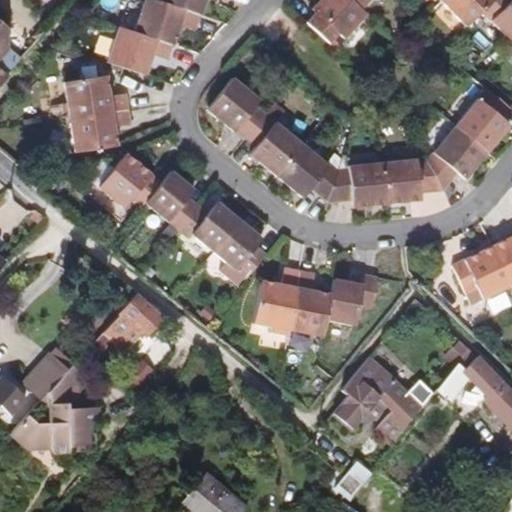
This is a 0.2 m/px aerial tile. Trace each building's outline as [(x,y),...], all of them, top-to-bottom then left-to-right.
[(173,45),(179,25),(195,30),(200,15),(161,2),(153,0),(144,0),(133,33),(173,45)] [(161,0),(161,2),(200,15),(204,0),(161,0)] [(343,39),(365,14),(360,9),(349,0),(319,0),(311,9),(315,13),(305,23),(328,44),(337,34),(343,39)] [(349,0),(360,9),(368,0),(349,0)] [(443,0),(442,2),(465,27),(481,11),(492,0),(443,0)] [(511,43),(511,0),(492,0),(481,11),(511,43)] [(0,80),(18,60),(5,49),(4,28),(0,24),(0,80)] [(168,61),(173,45),(133,33),(118,27),(106,63),(145,76),(152,56),(168,61)] [(128,109),(125,94),(108,96),(105,75),(63,82),(66,103),(61,104),(63,120),(67,120),(128,109)] [(265,115),(254,106),(259,100),(232,78),(206,110),(233,132),(235,131),(245,139),(265,115)] [(486,152),(509,125),(501,119),(509,108),(485,89),(454,126),(486,152)] [(117,147),(113,127),(130,124),(128,109),(67,120),(73,154),(117,147)] [(302,145),(265,115),(245,139),(254,147),(248,155),(275,177),(302,145)] [(464,180),(486,152),(454,126),(426,160),(442,192),(456,174),(464,180)] [(328,204),(338,170),(329,164),(328,165),(302,145),(275,177),(302,198),(309,190),(328,204)] [(144,203),(161,183),(125,153),(97,188),(123,209),(130,198),(141,207),(144,203)] [(442,192),(426,160),(416,161),(416,159),(382,163),(387,204),(421,200),(420,193),(442,192)] [(387,204),(382,163),(347,166),(347,169),(338,170),(328,204),(351,200),(352,208),(387,204)] [(177,230),(198,205),(187,197),(193,190),(170,171),(161,183),(144,203),(177,230)] [(239,221),(217,202),(207,213),(198,205),(177,230),(188,239),(191,235),(212,253),(239,221)] [(245,279),(265,254),(255,246),(261,239),(239,221),(212,253),(224,262),(218,270),(238,285),(243,278),(245,279)] [(511,284),(511,237),(492,246),(511,285),(511,284)] [(511,285),(492,246),(451,266),(469,305),(511,285)] [(288,330),(299,272),(284,268),(281,284),(262,280),(252,323),(272,327),(271,332),(287,335),(288,330)] [(325,320),(330,294),(311,290),(314,274),(299,271),(299,272),(288,330),(322,337),(325,320)] [(354,326),(358,306),(371,309),(377,277),(362,274),(360,284),(333,279),(330,294),(325,320),(354,326)] [(147,336),(163,317),(135,294),(127,303),(101,332),(112,341),(125,353),(142,332),(147,336)] [(96,358),(112,341),(101,332),(86,349),(96,358)] [(71,365),(54,349),(50,353),(67,369),(71,365)] [(359,428),(386,395),(401,407),(383,429),(396,439),(428,398),(381,360),(384,356),(375,349),(341,391),(349,398),(337,410),(359,428)] [(44,395),(67,369),(50,353),(32,374),(36,378),(28,386),(41,398),(44,395)] [(447,401),(467,377),(480,389),(486,395),(482,399),(511,430),(511,394),(501,382),(476,357),(471,365),(462,357),(435,391),(447,401)] [(87,428),(98,419),(97,408),(69,410),(69,405),(80,404),(76,359),(71,365),(67,369),(44,395),(47,396),(48,421),(34,423),(25,416),(7,435),(24,450),(50,453),(50,449),(83,452),(87,428)] [(28,386),(36,378),(32,374),(24,383),(28,386)] [(0,405),(10,415),(26,398),(2,376),(0,378),(0,405)] [(486,395),(480,389),(476,394),(482,399),(486,395)] [(199,511),(235,511),(245,502),(207,470),(183,497),(199,511)]
